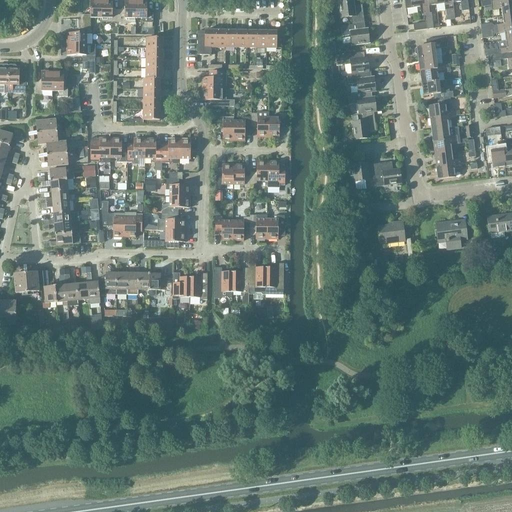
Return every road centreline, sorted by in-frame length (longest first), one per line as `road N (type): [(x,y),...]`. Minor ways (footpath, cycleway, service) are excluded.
road 1 (primary): [(78,511),(511,451)]
road 2 (residential): [(422,196),(383,0)]
road 3 (residential): [(37,256),(202,248)]
road 4 (residential): [(37,256),(26,190),(16,197),(2,262)]
road 5 (residential): [(93,86),(99,126),(177,129),(197,119)]
road 6 (residential): [(197,119),(182,93),(181,0)]
